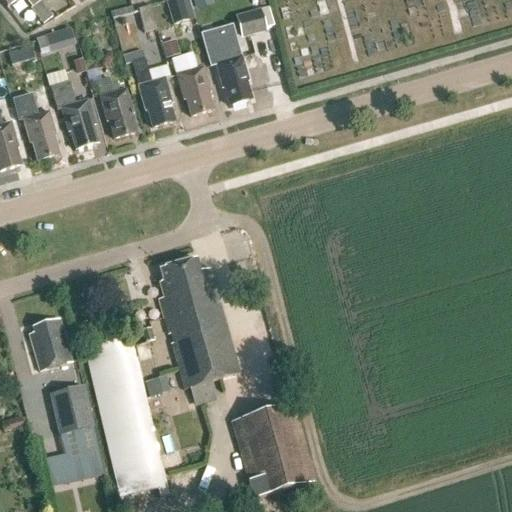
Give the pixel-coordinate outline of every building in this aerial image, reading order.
[(0,0),(0,2),(6,10),(19,0),(24,0),(32,10),(40,4),(36,0),(0,0)] [(180,0),(166,4),(172,28),(189,24),(197,22),(190,0),(180,0)] [(144,35),(156,32),(150,8),(138,11),(144,35)] [(261,12),(236,19),(241,41),(268,34),(261,12)] [(226,35),(220,37),(207,41),(222,92),(224,91),(229,109),(251,102),(246,85),(248,84),(241,59),(234,61),(226,35)] [(162,46),(166,61),(180,57),(176,42),(162,46)] [(35,61),(31,50),(18,53),(22,65),(35,61)] [(123,58),(122,59),(123,60),(125,67),(125,68),(127,68),(132,66),(145,63),(142,53),(140,53),(123,58)] [(193,56),(185,58),(172,62),(176,78),(183,103),(185,102),(190,120),(213,113),(208,96),(209,95),(202,70),(197,72),(193,56)] [(86,75),(82,62),(74,64),(77,77),(86,75)] [(151,85),(145,63),(132,66),(138,89),(145,114),(147,113),(152,131),(174,124),(169,107),(171,106),(164,81),(151,85)] [(113,96),(108,80),(89,86),(90,89),(96,87),(100,100),(99,100),(106,125),(108,124),(113,142),(136,135),(131,118),(133,117),(126,93),(113,96)] [(69,85),(50,91),(57,114),(61,112),(68,136),(70,136),(75,153),(97,147),(92,129),(94,129),(87,102),(75,105),(73,96),(69,85)] [(23,122),(22,122),(29,147),(31,147),(36,164),(59,158),(54,140),(56,140),(49,115),(36,119),(31,102),(18,106),(23,122)] [(2,128),(0,120),(0,174),(20,169),(15,151),(17,151),(10,126),(2,128)] [(183,393),(189,391),(194,406),(216,400),(211,385),(240,377),(210,272),(199,275),(195,262),(160,272),(163,285),(159,286),(163,301),(159,303),(164,322),(163,322),(183,393)] [(72,366),(59,322),(33,330),(34,336),(29,338),(40,375),(72,366)] [(144,346),(153,344),(150,331),(141,333),(144,346)] [(122,510),(169,498),(131,338),(83,350),(122,510)] [(158,381),(144,385),(149,401),(162,397),(158,381)] [(69,403),(51,407),(59,439),(94,430),(89,412),(83,389),(66,393),(69,403)] [(253,503),(315,485),(293,407),(231,425),(253,503)] [(21,419),(1,425),(4,435),(24,430),(21,419)]
